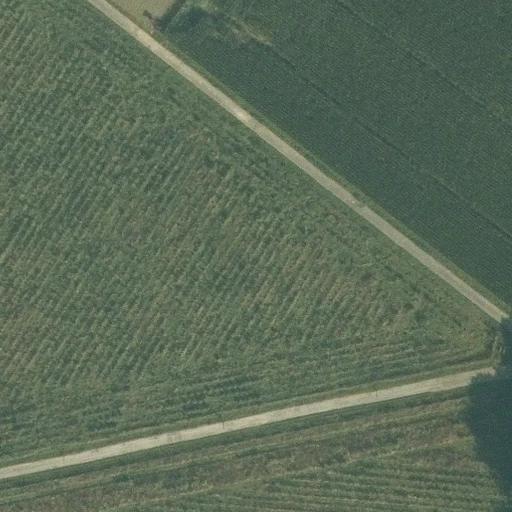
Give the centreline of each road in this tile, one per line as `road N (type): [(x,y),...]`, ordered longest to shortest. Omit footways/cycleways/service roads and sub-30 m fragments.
road 1 (residential): [(511,329),(92,0)]
road 2 (unclassified): [(511,369),(0,475)]
